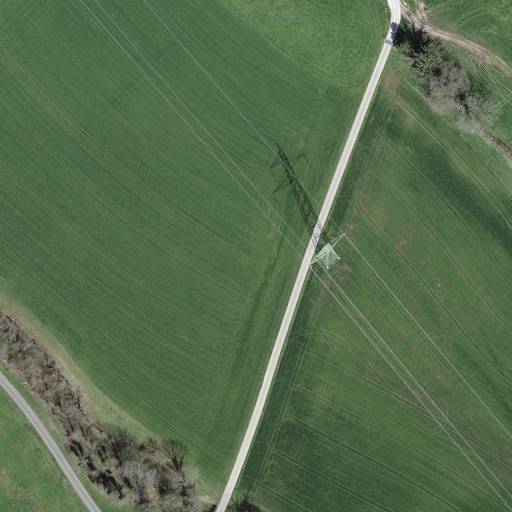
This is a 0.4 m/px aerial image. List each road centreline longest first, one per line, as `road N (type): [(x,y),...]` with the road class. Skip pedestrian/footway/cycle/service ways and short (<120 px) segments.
road 1 (track): [(219,511),(388,42),(393,0)]
road 2 (unclassified): [(96,511),(0,378)]
